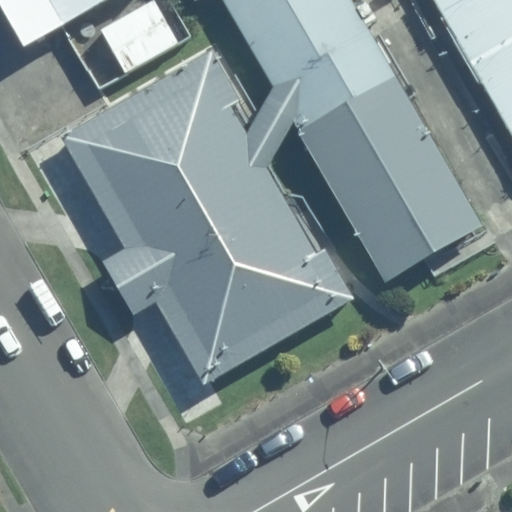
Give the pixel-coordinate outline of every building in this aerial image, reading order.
[(104,0),(11,0),(34,40),(104,0)] [(189,0),(193,8),(209,0),(226,0),(271,91),(256,131),(216,56),(66,135),(128,252),(111,261),(141,317),(162,307),(205,388),(364,304),(287,160),(300,125),(392,286),(436,261),(442,271),(502,237),(373,0),(372,0),(364,4),(361,0),(189,0)] [(511,0),(437,0),(459,36),(511,4),(511,0)] [(501,106),(511,98),(511,4),(459,36),(501,106)] [(511,98),(501,106),(511,124),(511,98)]
